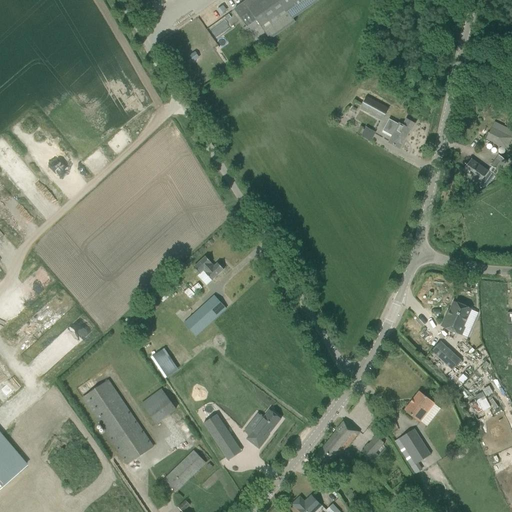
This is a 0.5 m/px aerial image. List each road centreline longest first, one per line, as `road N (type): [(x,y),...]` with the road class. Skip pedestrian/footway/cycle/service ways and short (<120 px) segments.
road 1 (unclassified): [(355,379),(121,0)]
road 2 (tertiary): [(417,253),(467,0)]
road 3 (tertiary): [(248,511),(355,379)]
road 4 (tertiary): [(355,379),(417,253)]
